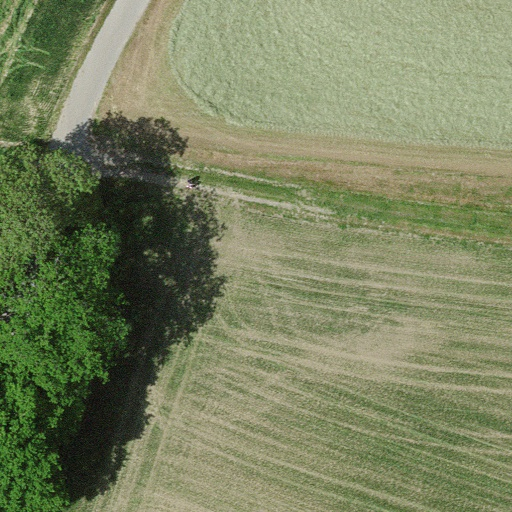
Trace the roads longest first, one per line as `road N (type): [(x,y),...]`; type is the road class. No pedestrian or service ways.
road 1 (track): [(511,207),(65,156)]
road 2 (track): [(0,331),(65,156),(152,0)]
